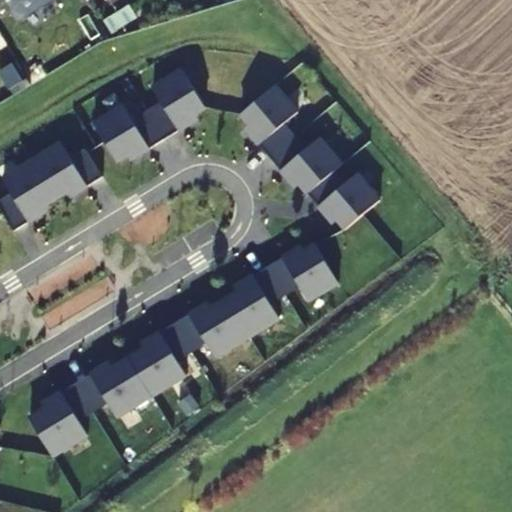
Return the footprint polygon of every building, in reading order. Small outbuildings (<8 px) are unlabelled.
[(22,16),(48,0),(6,0),(15,14),(22,16)] [(125,8),(107,19),(114,21),(117,25),(130,17),(125,8)] [(107,19),(102,22),(108,31),(117,25),(114,21),(107,19)] [(20,82),(9,65),(0,70),(0,79),(7,90),(20,82)] [(188,119),(206,108),(182,70),(153,88),(162,103),(133,121),(123,106),(94,124),(117,162),(135,151),(138,156),(191,124),(188,119)] [(332,214),(346,230),(380,201),(358,174),(345,185),(334,173),(343,165),(320,139),(307,150),(285,124),(298,113),(275,86),(241,115),(255,131),(251,135),(290,182),(295,178),(328,217),(332,214)] [(76,194),(103,178),(85,149),(70,158),(61,144),(3,179),(11,194),(0,201),(0,208),(14,232),(41,215),(38,210),(73,189),(76,194)] [(53,404),(30,419),(53,457),(88,436),(80,421),(108,403),(118,418),(187,376),(178,361),(207,344),(216,358),(280,319),(271,305),(300,287),(309,302),(339,283),(316,245),(298,256),(295,251),(242,283),(245,288),(205,313),(201,308),(149,340),(152,345),(106,372),(103,368),(50,400),(53,404)]
